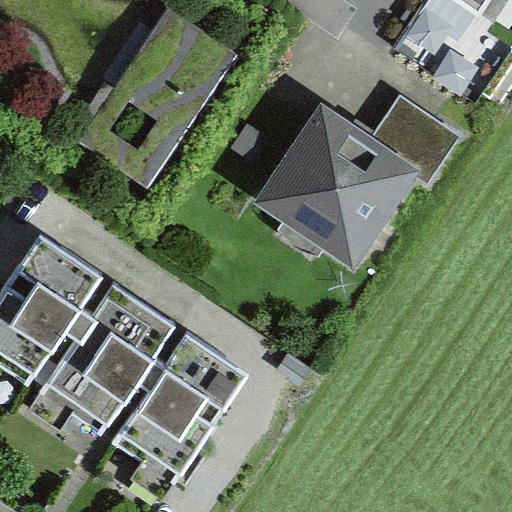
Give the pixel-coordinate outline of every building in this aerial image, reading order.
[(476,87),(500,33),(427,0),(426,0),(402,55),(476,87)] [(179,23),(131,95),(181,128),(229,56),(179,23)] [(410,173),(427,184),(461,132),(402,93),(377,131),(315,91),(246,196),(350,264),(410,173)] [(0,366),(30,385),(103,268),(38,227),(16,262),(34,273),(23,291),(5,280),(0,287),(0,366)] [(175,318),(112,277),(27,407),(60,428),(71,412),(101,432),(175,318)] [(162,495),(248,366),(186,325),(111,437),(142,457),(130,474),(162,495)]
